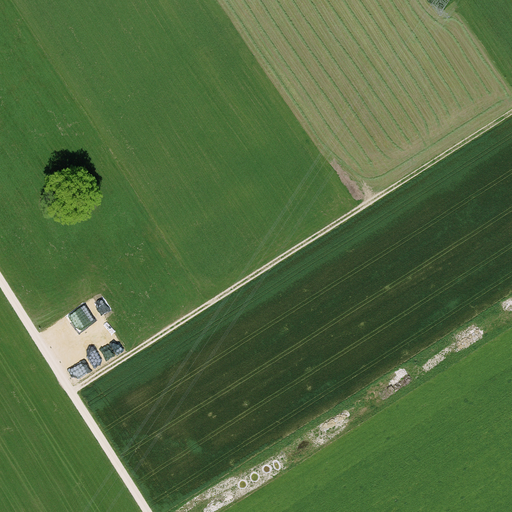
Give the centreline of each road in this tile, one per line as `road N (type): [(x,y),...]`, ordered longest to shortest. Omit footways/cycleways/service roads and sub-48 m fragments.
road 1 (track): [(67,390),(511,111)]
road 2 (track): [(145,511),(0,282)]
